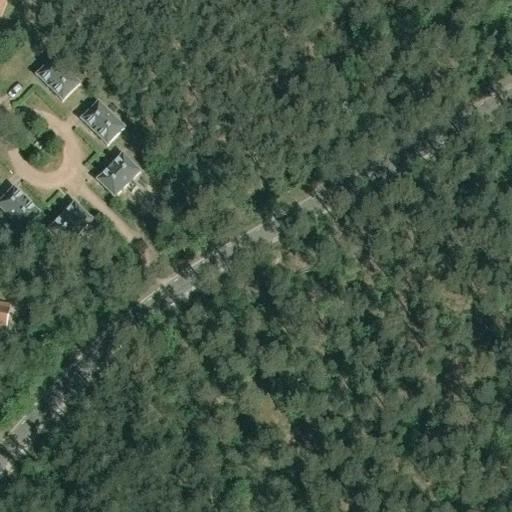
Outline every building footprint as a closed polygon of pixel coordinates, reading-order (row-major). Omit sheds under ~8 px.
[(0,0),(0,20),(8,0),(0,0)] [(63,103),(80,85),(54,59),(36,77),(63,103)] [(106,148),(124,130),(99,104),(81,121),(106,148)] [(118,195),(145,169),(127,152),(101,177),(118,195)] [(0,211),(23,234),(40,216),(13,190),(0,203),(0,211)] [(66,248),(92,223),(75,205),(48,230),(66,248)] [(0,333),(5,334),(10,305),(0,303),(0,333)]
